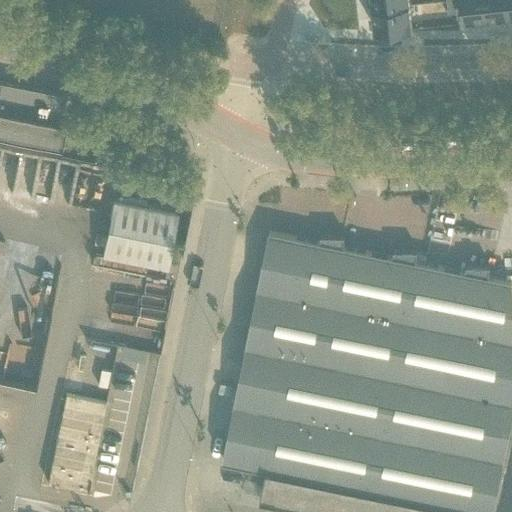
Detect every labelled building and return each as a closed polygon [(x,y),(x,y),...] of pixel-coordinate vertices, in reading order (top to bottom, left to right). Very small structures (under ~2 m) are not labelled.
[(409,0),(371,0),(373,8),(410,4),(409,0)] [(455,0),(452,0),(447,1),(448,13),(456,12),(455,0)] [(485,0),(461,0),(464,22),(487,19),(485,0)] [(508,0),(485,0),(487,19),(510,17),(508,0)] [(410,4),(373,8),(375,32),(412,28),(410,4)] [(0,137),(49,147),(61,149),(66,125),(69,126),(69,124),(60,122),(66,95),(0,81),(0,137)] [(164,276),(175,278),(181,250),(172,248),(179,212),(114,200),(104,255),(166,267),(164,276)] [(229,433),(223,461),(267,470),(265,481),(262,497),(334,511),(494,511),(511,427),(511,281),(488,276),(490,266),(466,266),(465,272),(415,261),(417,251),(394,250),(393,257),(343,246),(344,239),(345,236),(330,236),(321,235),(321,237),(320,241),(304,238),(270,231),(266,253),(262,271),(260,279),(230,426),(229,433)] [(87,493),(106,403),(65,393),(45,484),(87,493)]
